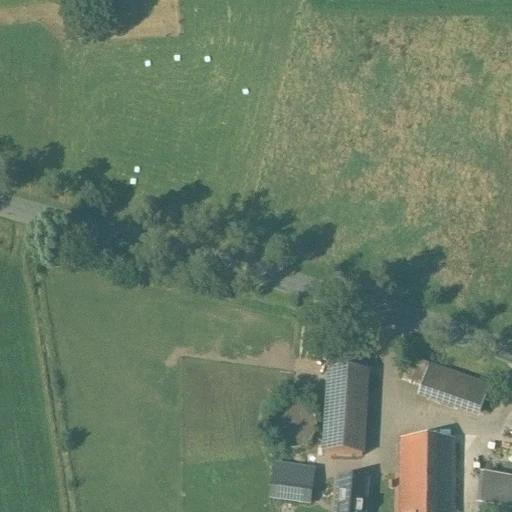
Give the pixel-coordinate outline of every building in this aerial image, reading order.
[(369,348),(331,346),(329,371),(367,374),(369,348)] [(429,366),(407,358),(399,380),(422,387),(429,366)] [(441,370),(429,366),(422,387),(419,396),(431,400),(432,396),(441,370)] [(480,383),(441,370),(432,396),(471,409),(480,383)] [(367,374),(329,371),(328,395),(324,456),(362,457),(367,374)] [(480,383),(471,409),(481,412),(490,387),(480,383)] [(286,449),(294,450),(301,448),(308,445),(313,439),(316,432),(317,425),(315,417),(311,411),(306,406),(299,403),(291,402),(284,403),(278,407),(273,413),(269,420),(269,427),(270,434),(274,441),(279,446),(286,449)] [(453,511),(454,441),(402,441),(400,511),(453,511)] [(323,473),(304,471),(302,485),(311,486),(311,487),(321,488),(323,473)] [(511,478),(484,476),(480,506),(511,509),(511,478)] [(302,485),(274,481),(271,498),(309,504),(311,487),(311,486),(302,485)] [(362,511),(365,484),(341,482),(338,511),(362,511)]
